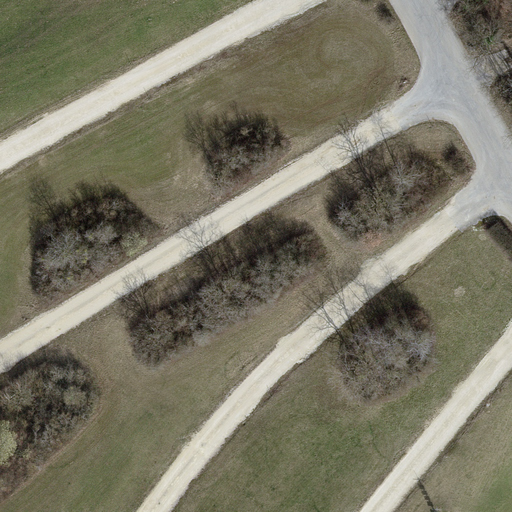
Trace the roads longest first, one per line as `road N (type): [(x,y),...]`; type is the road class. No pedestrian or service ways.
road 1 (track): [(0,357),(453,86)]
road 2 (track): [(151,511),(247,393),(325,319),(509,173)]
road 3 (track): [(286,0),(0,157)]
road 4 (track): [(374,511),(511,346)]
